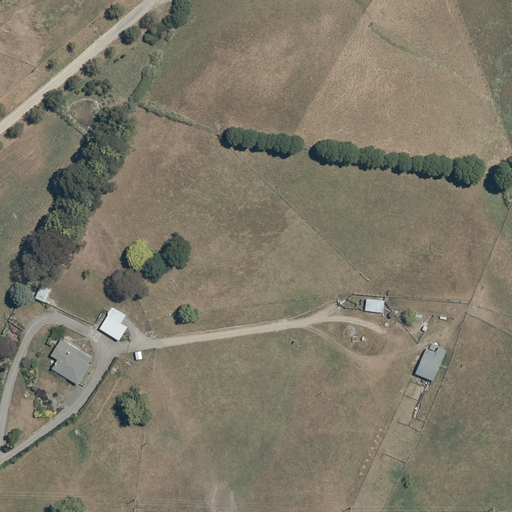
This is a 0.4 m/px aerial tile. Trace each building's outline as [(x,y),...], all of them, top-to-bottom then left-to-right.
[(382,301),(364,299),(362,311),(381,313),(382,301)] [(128,315),(112,306),(99,327),(122,340),(129,327),(123,323),(128,315)] [(88,364),(93,357),(57,333),(52,341),(58,345),(52,354),(61,360),(56,367),(80,384),(92,366),(88,364)] [(443,348),(433,344),(430,351),(422,347),(411,374),(429,382),(443,348)] [(422,389),(409,385),(405,397),(418,401),(422,389)]
